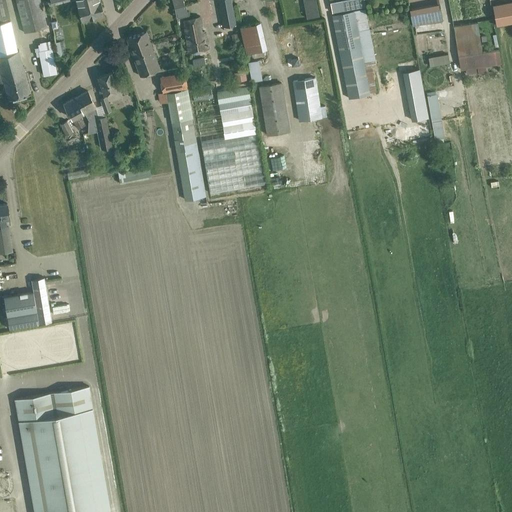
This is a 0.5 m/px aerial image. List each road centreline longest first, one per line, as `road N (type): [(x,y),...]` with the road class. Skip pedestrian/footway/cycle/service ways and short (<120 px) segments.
road 1 (unknown): [(3,148),(19,243),(32,257),(64,267),(88,372)]
road 2 (unclassified): [(0,152),(141,0)]
